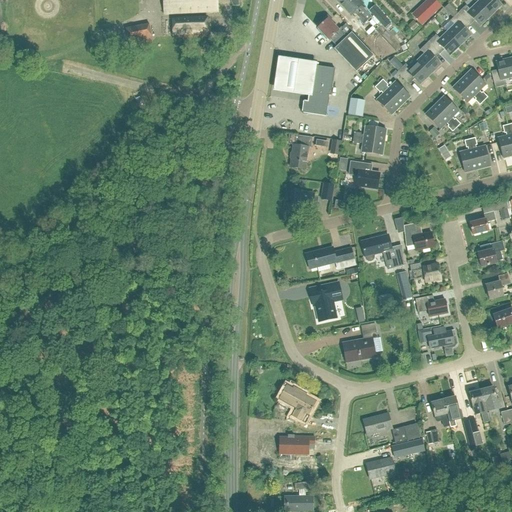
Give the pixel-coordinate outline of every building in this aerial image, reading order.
[(162,0),(164,14),(218,13),(218,8),(216,0),(162,0)] [(367,21),(347,0),(337,0),(336,1),(351,16),(353,14),(363,25),(367,21)] [(358,0),(347,0),(367,21),(371,18),(361,6),(363,5),(358,0)] [(432,0),(428,0),(413,15),(422,24),(440,7),(432,0)] [(479,0),(477,3),(490,17),(500,7),(495,1),(495,0),(479,0)] [(465,6),(457,13),(469,26),(474,21),(480,27),(490,17),(477,3),(469,10),(465,6)] [(443,9),(452,18),(457,13),(449,4),(443,9)] [(369,11),(385,29),(390,23),(374,6),(369,11)] [(454,25),(447,32),(460,46),(470,36),(464,30),(469,26),(457,13),(452,18),(450,21),(454,25)] [(356,73),(373,56),(351,33),(348,35),(341,28),(338,30),(332,24),(333,22),(327,16),(321,22),(322,24),(317,29),(328,40),(329,39),(336,47),(334,49),(356,73)] [(172,19),(173,39),(208,37),(207,18),(172,19)] [(124,28),(127,45),(152,41),(149,24),(124,28)] [(435,35),(427,43),(439,55),(444,50),(449,56),(460,46),(447,32),(439,39),(435,35)] [(424,55),(416,62),(430,75),(440,65),(434,59),(439,55),(427,43),(419,50),(424,55)] [(277,57),(272,91),(311,97),(316,63),(277,57)] [(511,77),(511,69),(509,59),(496,62),(497,70),(490,72),(495,88),(506,86),(504,80),(511,77)] [(398,62),(393,67),(397,71),(402,66),(398,62)] [(430,75),(416,62),(409,69),(405,64),(397,72),(400,75),(409,84),(414,79),(419,85),(430,75)] [(331,96),(335,69),(313,66),(309,94),(308,103),(303,102),(302,113),(326,117),(329,96),(331,96)] [(461,79),(483,102),(487,98),(482,92),(481,93),(479,92),(486,85),(471,70),(461,79)] [(395,80),(400,75),(397,72),(395,71),(390,75),(395,80)] [(483,102),(461,79),(452,88),(467,104),(473,97),(475,99),(474,100),(479,106),(483,102)] [(354,90),(361,84),(358,80),(351,86),(354,90)] [(382,80),(378,84),(400,106),(410,97),(395,82),(388,88),(386,86),(388,85),(382,80)] [(400,106),(378,84),(374,88),(379,93),(381,92),(382,94),(376,100),(391,116),(400,106)] [(443,97),(434,106),(456,128),(460,124),(455,119),(454,120),(452,118),(458,112),(443,97)] [(350,99),(348,115),(362,117),(364,101),(350,99)] [(456,128),(434,106),(425,115),(440,130),(446,124),(448,126),(447,127),(452,132),(456,128)] [(486,123),(478,125),(480,133),(488,131),(486,123)] [(502,160),(511,157),(511,144),(507,126),(502,127),(504,134),(505,134),(506,137),(497,139),(502,160)] [(354,133),(353,138),(384,143),(386,130),(365,127),(363,136),(361,135),(361,134),(354,133)] [(433,128),(428,133),(434,139),(439,134),(433,128)] [(310,148),(312,138),(299,136),(298,146),(293,146),(290,168),(305,170),(308,148),(310,148)] [(384,143),(353,138),(352,144),(359,145),(359,143),(362,144),(361,153),(382,156),(384,143)] [(469,139),(477,170),(490,166),(485,146),(476,148),(475,145),(477,145),(475,138),(469,139)] [(465,173),(477,170),(469,139),(464,141),(466,148),(467,147),(468,150),(459,152),(465,173)] [(334,141),(332,154),(339,155),(340,142),(334,141)] [(345,172),(347,163),(339,162),(338,171),(345,172)] [(368,172),(369,165),(351,163),(349,176),(358,177),(356,188),(377,191),(380,174),(368,172)] [(323,184),(321,200),(331,202),(333,185),(323,184)] [(285,208),(296,209),(296,205),(312,207),(314,194),(301,193),(301,191),(287,189),(285,208)] [(499,211),(502,220),(509,218),(507,209),(499,211)] [(469,223),(473,235),(488,231),(486,222),(495,220),(493,211),(483,214),(485,219),(469,223)] [(406,247),(407,247),(416,245),(417,250),(434,247),(431,233),(416,236),(414,224),(403,226),(406,247)] [(360,242),(365,257),(365,259),(366,261),(368,262),(371,262),(372,261),(374,259),(374,257),(374,254),(392,250),(388,235),(360,242)] [(477,253),(481,267),(497,263),(496,262),(503,260),(501,252),(505,251),(502,241),(490,244),(492,250),(477,253)] [(309,269),(335,263),(337,271),(356,266),(354,260),(351,248),(341,250),(333,252),(332,247),(305,254),(309,269)] [(421,268),(420,263),(409,265),(411,271),(412,270),(414,279),(424,277),(425,282),(441,279),(438,265),(421,268)] [(486,286),(489,300),(503,296),(500,287),(510,285),(507,274),(497,277),(499,282),(486,286)] [(342,301),(340,293),(338,283),(323,286),(309,289),(311,297),(313,307),(315,306),(318,322),(336,318),(333,302),(342,301)] [(448,314),(445,299),(426,303),(420,305),(422,314),(428,313),(429,317),(448,314)] [(511,308),(493,315),(498,329),(511,324),(511,308)] [(342,343),(345,363),(375,358),(372,339),(377,338),(374,324),(360,326),(363,340),(342,343)] [(428,337),(429,343),(430,349),(437,348),(444,346),(445,349),(455,347),(457,344),(456,338),(453,338),(451,331),(445,332),(445,327),(434,330),(435,335),(428,337)] [(418,331),(419,338),(432,336),(431,329),(418,331)] [(287,386),(279,399),(296,408),(292,415),(302,421),(306,414),(309,415),(316,402),(302,394),(303,392),(294,387),(293,389),(287,386)] [(493,387),(481,390),(485,404),(488,403),(497,401),(493,387)] [(482,417),(483,423),(489,422),(488,416),(486,411),(485,404),(481,390),(469,393),(475,415),(481,413),(482,417)] [(455,397),(443,400),(449,421),(454,420),(460,418),(459,411),(455,397)] [(431,403),(435,417),(436,421),(437,422),(441,421),(442,421),(444,427),(450,426),(443,400),(431,403)] [(503,425),(510,424),(506,411),(500,412),(503,425)] [(363,420),(366,435),(392,429),(388,414),(363,420)] [(472,434),(478,432),(475,419),(469,421),(472,434)] [(466,436),(472,434),(469,421),(462,423),(466,436)] [(404,428),(392,431),(395,444),(407,441),(404,428)] [(432,444),(439,443),(437,430),(430,431),(430,432),(432,444)] [(314,446),(314,438),(293,437),(293,438),(279,438),(279,454),(307,455),(308,446),(314,446)] [(421,439),(391,446),(394,459),(424,452),(421,439)] [(511,443),(507,445),(509,452),(499,455),(502,467),(511,464),(511,443)] [(365,464),(369,480),(395,473),(391,458),(365,464)] [(305,497),(305,489),(311,489),(310,482),(294,484),(295,491),(299,490),(299,497),(284,497),(284,511),(312,511),(312,497),(305,497)]
